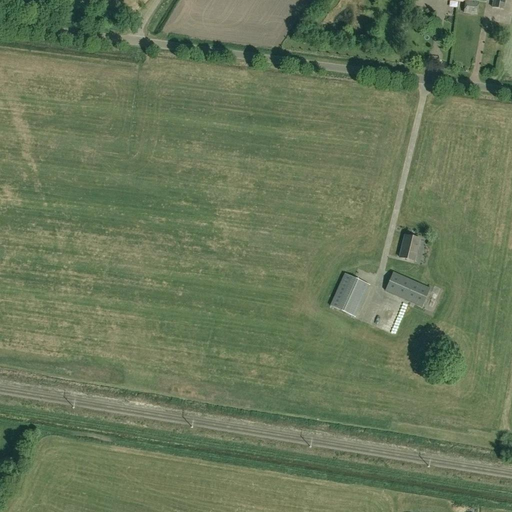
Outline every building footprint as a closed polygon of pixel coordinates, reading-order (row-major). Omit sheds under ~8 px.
[(471,0),(453,0),(467,1),(465,12),(478,14),(480,2),(472,1),(471,0)] [(503,10),(505,0),(492,0),(491,7),(503,10)] [(414,262),(419,240),(404,237),(399,258),(414,262)] [(330,306),(355,317),(369,285),(344,274),(330,306)] [(393,275),(386,291),(422,307),(429,291),(393,275)]
